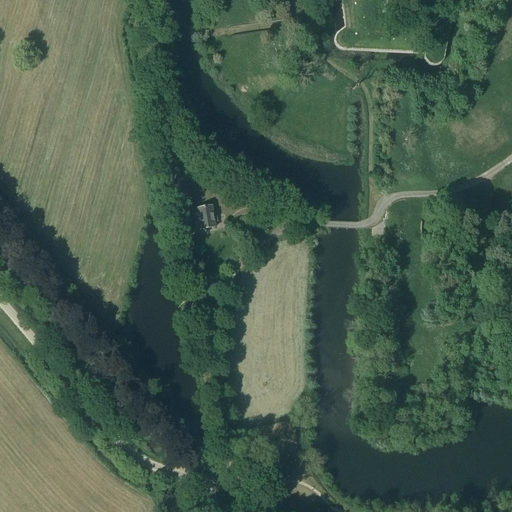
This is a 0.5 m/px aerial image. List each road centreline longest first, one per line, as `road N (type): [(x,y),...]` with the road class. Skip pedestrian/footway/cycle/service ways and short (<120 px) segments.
road 1 (unclassified): [(195,481),(123,447),(0,300)]
road 2 (track): [(289,229),(237,193),(160,103)]
